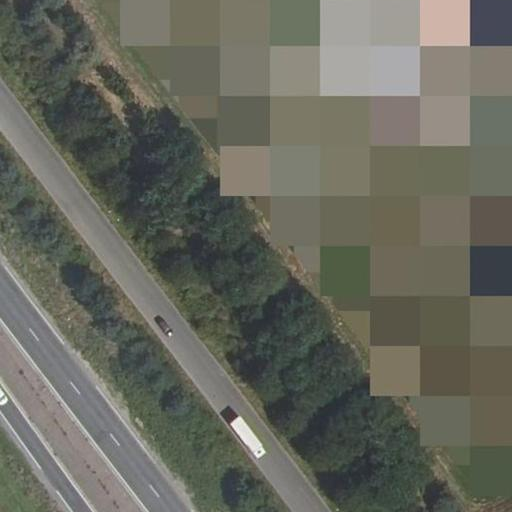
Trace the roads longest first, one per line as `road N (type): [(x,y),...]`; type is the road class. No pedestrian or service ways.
road 1 (unclassified): [(0,101),(313,511)]
road 2 (primary): [(172,511),(0,287)]
road 3 (primary): [(0,399),(85,511)]
